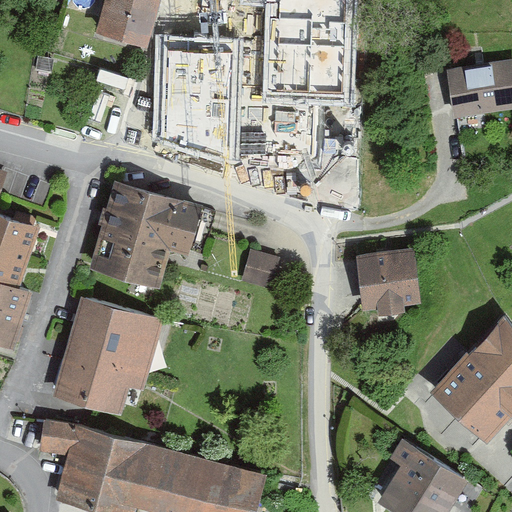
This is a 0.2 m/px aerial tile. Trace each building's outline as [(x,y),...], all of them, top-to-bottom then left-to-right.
[(156,0),(98,0),(92,35),(149,45),(156,0)] [(277,0),(157,0),(156,10),(171,13),(141,156),(251,179),(254,165),(283,171),(294,118),(255,110),(277,0)] [(511,67),(511,61),(444,74),(452,120),(511,108),(511,67)] [(189,210),(112,187),(87,269),(165,292),(189,210)] [(34,229),(0,218),(0,282),(15,288),(34,229)] [(243,278),(275,284),(281,252),(249,246),(243,278)] [(405,252),(352,259),(360,314),(413,307),(405,252)] [(15,288),(0,282),(0,341),(5,343),(21,289),(15,288)] [(160,325),(79,302),(53,397),(134,419),(160,325)] [(511,413),(511,332),(500,321),(432,391),(485,442),(511,413)] [(251,511),(261,475),(78,428),(59,502),(99,511),(251,511)] [(444,511),(463,482),(407,447),(373,501),(391,511),(444,511)]
